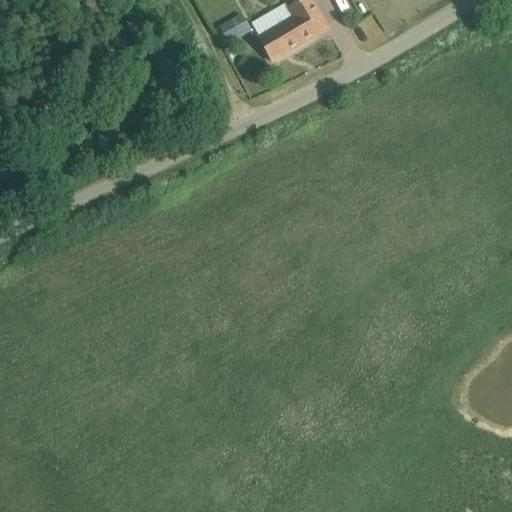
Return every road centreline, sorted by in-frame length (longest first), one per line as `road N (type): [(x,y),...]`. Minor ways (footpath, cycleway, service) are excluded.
road 1 (unclassified): [(0,229),(199,149),(472,0)]
road 2 (track): [(245,126),(180,0)]
